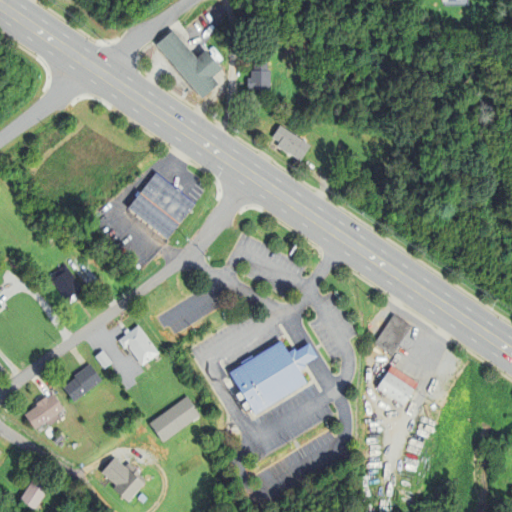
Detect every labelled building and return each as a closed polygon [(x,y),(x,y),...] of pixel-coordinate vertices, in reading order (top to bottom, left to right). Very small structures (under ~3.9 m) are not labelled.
[(205,48),(222,68),(213,75),(219,83),(202,97),(156,43),(173,29),(196,56),(205,48)] [(268,62),(268,69),(270,69),(270,90),(251,90),(251,86),(247,86),(247,77),(251,77),(251,69),(253,69),(253,62),(268,62)] [(279,142),(272,137),(280,124),(311,145),(300,161),(276,145),(279,142)] [(195,203),(155,172),(150,178),(127,207),(167,238),(195,203)] [(79,285),(81,288),(80,289),(83,293),(69,302),(67,299),(65,300),(49,275),(65,264),(67,266),(79,285)] [(392,354),(374,343),(394,314),(411,326),(392,354)] [(141,365),(127,346),(124,348),(118,340),(129,331),(138,325),(158,352),(141,365)] [(298,350),(296,351),(294,348),(293,349),(288,352),(280,341),(229,372),(255,414),(306,383),(299,371),(305,368),(306,367),(304,364),(306,363),(317,356),(309,343),(298,350)] [(108,364),(104,368),(94,356),(95,355),(102,350),(112,362),(108,364)] [(88,365),(89,364),(101,380),(73,401),(62,387),(75,378),(74,376),(83,369),(88,365)] [(414,389),(404,405),(377,387),(392,365),(419,383),(414,389)] [(53,394),(63,408),(56,413),(60,418),(48,426),(45,421),(35,429),(24,414),(36,405),(35,403),(45,396),(47,398),(53,394)] [(149,423),(187,396),(200,414),(162,441),(149,423)] [(57,446),(52,442),(59,435),(63,439),(57,446)] [(128,462),(140,471),(136,476),(144,483),(128,502),(112,488),(116,484),(101,472),(114,457),(125,466),(128,462)] [(19,500),(34,476),(49,485),(34,509),(19,500)]
